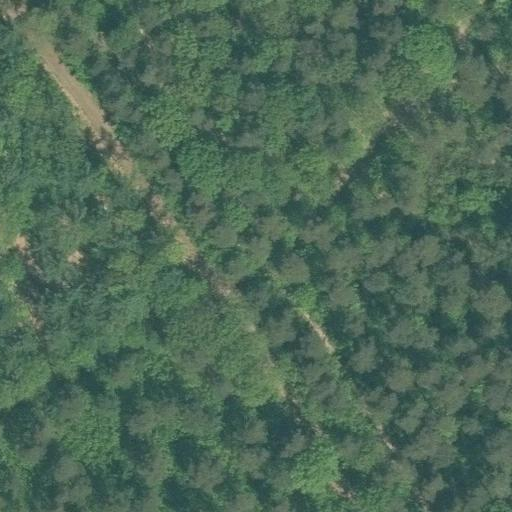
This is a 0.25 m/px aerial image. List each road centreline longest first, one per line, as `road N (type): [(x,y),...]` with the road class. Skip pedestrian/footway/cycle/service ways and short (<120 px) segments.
road 1 (track): [(501,0),(346,182),(258,263),(0,393)]
road 2 (track): [(366,511),(219,281),(4,0)]
